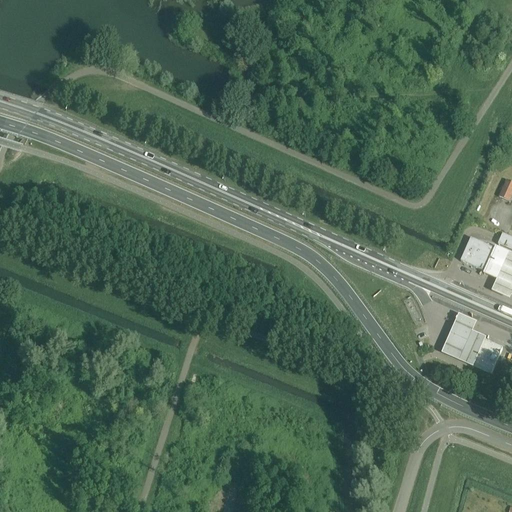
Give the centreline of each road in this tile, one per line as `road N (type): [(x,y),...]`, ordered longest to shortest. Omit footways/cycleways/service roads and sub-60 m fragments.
road 1 (primary): [(0,102),(273,214)]
road 2 (primary): [(273,214),(511,324)]
road 3 (primary): [(511,317),(273,214)]
